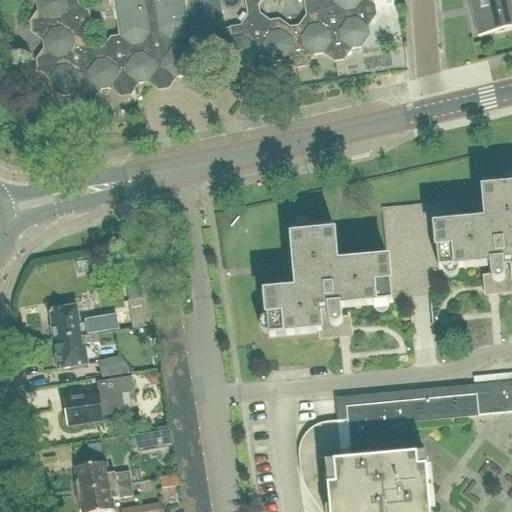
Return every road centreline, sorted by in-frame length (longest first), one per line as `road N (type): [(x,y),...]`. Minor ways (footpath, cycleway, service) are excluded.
road 1 (residential): [(511,346),(466,374),(213,400)]
road 2 (secondary): [(182,170),(435,110)]
road 3 (residential): [(213,400),(191,221)]
road 4 (secondary): [(5,228),(142,180)]
road 5 (secondary): [(142,180),(87,179),(0,194)]
